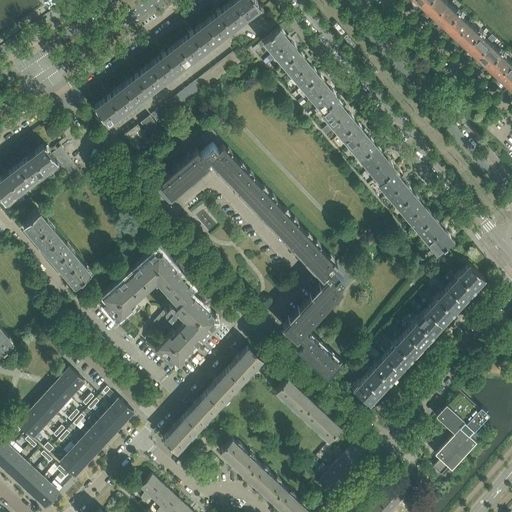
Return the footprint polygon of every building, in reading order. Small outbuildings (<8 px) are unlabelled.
[(232,0),(231,0),(217,11),(205,20),(218,37),(245,16),(232,0)] [(260,5),(255,0),(232,0),(245,16),(250,12),(258,7),(262,12),(264,10),(260,5)] [(418,0),(437,17),(449,3),(446,0),(418,0)] [(458,37),(471,23),(449,3),(437,17),(458,37)] [(258,7),(250,12),(254,17),(262,12),(258,7)] [(262,12),(254,17),(258,22),(267,14),(264,10),(262,12)] [(267,14),(258,22),(262,27),(271,19),(267,14)] [(271,19),(262,27),(266,31),(275,24),(271,19)] [(205,20),(190,32),(177,41),(190,58),(218,37),(205,20)] [(479,57),(492,43),(471,23),(458,37),(479,57)] [(299,50),(288,37),(278,25),(262,39),(265,42),(283,63),(299,50)] [(177,41),(162,53),(149,62),(162,79),(190,58),(177,41)] [(500,76),(511,63),(511,61),(492,43),(479,57),(500,76)] [(318,72),(307,59),(299,50),(283,63),(302,86),(318,72)] [(228,55),(235,64),(239,60),(232,51),(228,55)] [(223,58),(230,68),(235,64),(228,55),(223,58)] [(218,62),(225,71),(230,68),(223,58),(218,62)] [(122,83),(135,100),(162,79),(149,62),(122,83)] [(213,66),(220,75),(225,71),(218,62),(213,66)] [(511,63),(500,76),(511,87),(511,63)] [(208,69),(216,79),(220,75),(213,66),(208,69)] [(204,73),(211,82),(216,79),(208,69),(204,73)] [(302,86),(319,105),(314,109),(317,112),(320,110),(336,96),(337,95),(318,72),(302,86)] [(199,77),(206,86),(211,82),(204,73),(199,77)] [(194,80),(201,90),(206,86),(199,77),(194,80)] [(189,84),(196,93),(201,90),(194,80),(189,84)] [(94,104),(101,114),(107,122),(135,100),(122,83),(94,104)] [(185,88),(192,97),(196,93),(189,84),(185,88)] [(180,91),(187,101),(192,97),(185,88),(180,91)] [(175,95),(182,104),(187,101),(180,91),(175,95)] [(171,98),(178,108),(182,104),(175,95),(171,98)] [(355,119),(345,107),(336,96),(320,110),(339,133),(355,119)] [(173,111),(178,108),(171,98),(165,102),(173,111)] [(161,106),(168,115),(173,111),(165,102),(161,106)] [(168,115),(161,106),(156,109),(163,119),(168,115)] [(158,122),(163,119),(156,109),(151,113),(158,122)] [(140,121),(152,136),(161,129),(149,114),(140,121)] [(375,142),(365,130),(355,119),(339,133),(359,156),(375,142)] [(125,133),(131,142),(139,152),(152,143),(137,124),(125,133)] [(326,125),(321,129),(325,134),(330,129),(326,125)] [(188,154),(183,159),(192,170),(212,153),(219,160),(224,166),(234,156),(222,143),(224,142),(210,127),(191,142),(196,147),(188,154)] [(395,165),(383,152),(375,142),(359,156),(376,176),(379,179),(393,167),(395,165)] [(52,152),(49,149),(45,144),(44,143),(18,163),(31,180),(57,160),(58,160),(56,158),(55,157),(52,152)] [(60,145),(52,152),(55,157),(64,150),(60,145)] [(59,162),(68,155),(64,150),(55,157),(56,158),(58,160),(57,160),(59,162)] [(62,167),(72,160),(68,155),(59,162),(62,167)] [(234,156),(224,166),(246,189),(256,179),(234,156)] [(163,179),(160,182),(168,190),(192,170),(183,159),(161,177),(163,179)] [(66,172),(75,165),(72,160),(62,167),(66,172)] [(18,163),(0,176),(0,193),(3,198),(4,199),(31,180),(18,163)] [(70,177),(79,170),(75,165),(66,172),(70,177)] [(413,190),(402,178),(393,167),(379,179),(377,181),(397,204),(413,190)] [(79,170),(70,177),(73,181),(83,174),(79,170)] [(256,179),(246,189),(268,212),(278,202),(256,179)] [(432,213),(422,201),(413,190),(397,204),(416,227),(432,213)] [(278,202),(268,212),(290,235),(301,225),(278,202)] [(13,208),(8,212),(11,217),(16,213),(13,208)] [(23,223),(34,236),(50,223),(38,209),(37,210),(35,208),(26,216),(28,218),(23,223)] [(452,237),(444,227),(432,213),(416,227),(433,246),(428,250),(432,254),(452,237)] [(34,236),(43,246),(54,260),(70,246),(50,223),(34,236)] [(301,225),(290,235),(313,259),(323,249),(301,225)] [(54,260),(63,270),(74,284),(80,279),(82,281),(92,273),(90,270),(70,246),(54,260)] [(104,301),(102,303),(116,318),(132,304),(135,301),(134,299),(136,298),(154,281),(156,282),(157,281),(174,300),(172,302),(171,301),(160,312),(160,313),(159,314),(153,320),(163,329),(170,321),(172,324),(176,327),(174,329),(172,328),(169,332),(154,347),(170,361),(170,362),(172,360),(175,359),(177,361),(178,361),(192,346),(190,344),(194,341),(195,341),(196,341),(215,321),(213,319),(213,315),(214,313),(195,295),(194,294),(193,294),(194,295),(193,296),(192,299),(190,300),(187,300),(184,299),(183,296),(190,289),(191,288),(194,286),(189,280),(188,280),(186,280),(180,273),(180,271),(180,270),(162,249),(161,249),(159,251),(155,251),(154,249),(136,265),(133,267),(133,268),(133,270),(125,277),(124,276),(123,276),(102,295),(104,297),(104,301)] [(323,249),(313,259),(330,277),(319,290),(329,300),(341,287),(343,289),(346,286),(359,272),(342,254),(336,260),(333,257),(332,258),(323,249)] [(458,273),(447,284),(463,298),(472,289),(473,287),(475,285),(484,276),(468,261),(463,257),(460,260),(465,264),(458,273)] [(437,295),(426,307),(442,321),(451,311),(452,310),(454,308),(463,298),(447,284),(437,295)] [(319,290),(297,314),(307,323),(311,320),(329,300),(319,290)] [(416,318),(405,330),(421,344),(430,334),(431,333),(433,331),(442,321),(426,307),(416,318)] [(297,314),(287,324),(288,324),(298,334),(299,335),(305,340),(298,347),(327,373),(339,360),(340,358),(327,345),(310,330),(315,324),(311,320),(307,323),(297,314)] [(0,350),(3,348),(4,350),(14,342),(12,340),(0,325),(0,350)] [(151,328),(144,337),(155,346),(162,337),(151,328)] [(395,341),(384,352),(400,367),(409,357),(410,355),(412,354),(421,344),(405,330),(395,341)] [(227,367),(240,379),(261,356),(248,344),(227,367)] [(374,364),(363,375),(379,389),(388,380),(389,378),(391,376),(400,367),(384,352),(374,364)] [(69,365),(62,374),(76,387),(84,379),(69,365)] [(206,390),(219,402),(240,379),(227,367),(206,390)] [(62,374),(54,382),(69,395),(76,387),(62,374)] [(301,412),(314,399),(287,374),(275,388),(301,412)] [(355,381),(351,385),(369,401),(379,389),(363,375),(357,381),(356,380),(355,381)] [(54,382),(47,390),(61,403),(69,395),(54,382)] [(440,456),(432,464),(440,472),(441,472),(441,471),(448,464),(450,466),(451,466),(451,467),(451,466),(456,461),(461,456),(466,451),(466,450),(470,445),(471,445),(475,440),(476,440),(476,439),(475,439),(473,437),(469,433),(473,429),(474,429),(475,428),(477,426),(478,425),(488,414),(488,413),(488,412),(481,406),(480,406),(479,407),(466,395),(460,389),(459,388),(436,413),(436,414),(436,415),(453,431),(434,452),(440,456)] [(47,390),(40,397),(54,411),(61,403),(47,390)] [(185,413),(198,425),(219,402),(206,390),(185,413)] [(119,396),(111,404),(125,418),(133,409),(119,396)] [(40,397),(33,405),(47,419),(54,411),(40,397)] [(314,399),(301,412),(327,436),(340,423),(314,399)] [(111,404),(104,412),(118,426),(125,418),(111,404)] [(33,405),(25,413),(39,427),(47,419),(33,405)] [(104,412),(96,420),(111,434),(118,426),(104,412)] [(25,413),(18,422),(32,435),(39,427),(25,413)] [(176,448),(177,447),(198,425),(185,413),(163,436),(176,448)] [(96,420),(89,428),(103,441),(111,434),(96,420)] [(89,428),(82,436),(96,449),(103,441),(89,428)] [(368,450),(350,432),(347,435),(352,441),(348,446),(361,458),(368,450)] [(219,448),(229,457),(245,472),(257,459),(231,435),(219,448)] [(82,436),(75,444),(89,457),(96,449),(82,436)] [(2,438),(0,440),(0,457),(11,446),(2,438)] [(75,444),(67,452),(82,465),(89,457),(75,444)] [(11,446),(0,457),(0,462),(5,467),(19,453),(11,446)] [(361,458),(348,446),(343,451),(337,446),(335,448),(353,466),(361,458)] [(353,466),(335,448),(332,451),(338,457),(333,462),(346,474),(353,466)] [(67,452),(60,460),(74,474),(82,465),(67,452)] [(19,453),(5,467),(13,475),(27,460),(19,453)] [(245,472),(262,488),(271,497),(284,483),(257,459),(245,472)] [(27,460),(13,475),(21,482),(34,468),(27,460)] [(346,474),(333,462),(329,467),(322,462),(320,464),(339,482),(346,474)] [(332,490),(331,489),(339,482),(320,464),(318,467),(323,473),(318,478),(331,490),(332,490)] [(450,467),(443,475),(447,478),(454,471),(450,467)] [(34,468),(21,482),(29,489),(42,475),(34,468)] [(143,498),(160,480),(152,473),(152,472),(140,485),(145,489),(140,496),(143,498)] [(42,475),(29,489),(37,497),(50,482),(42,475)] [(156,500),(168,487),(160,480),(143,498),(145,501),(151,495),(156,500)] [(50,482),(37,497),(45,504),(59,490),(50,482)] [(271,497),(285,509),(287,511),(305,511),(310,508),(284,483),(271,497)] [(157,511),(159,511),(176,494),(168,487),(156,500),(161,504),(156,511),(157,511)] [(169,511),(174,511),(183,502),(176,494),(159,511),(164,511),(167,510),(169,511)] [(188,511),(191,509),(183,502),(174,511),(188,511)]
